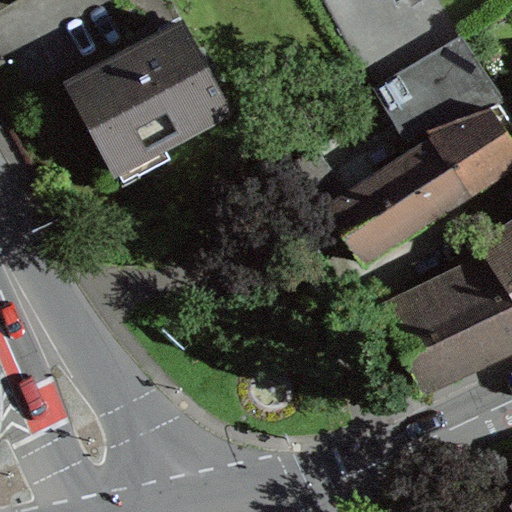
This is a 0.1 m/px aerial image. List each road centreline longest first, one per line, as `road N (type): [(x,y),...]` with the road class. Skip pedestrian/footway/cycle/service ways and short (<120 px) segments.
road 1 (tertiary): [(511,399),(317,491),(221,511)]
road 2 (tertiary): [(6,246),(144,511)]
road 3 (tertiary): [(6,246),(9,339),(0,401)]
